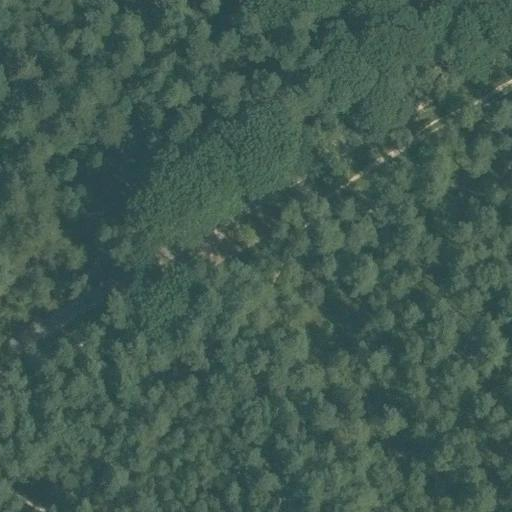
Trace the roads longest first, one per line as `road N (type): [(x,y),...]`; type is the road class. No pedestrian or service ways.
road 1 (unclassified): [(0,357),(511,45)]
road 2 (unknown): [(155,262),(56,0)]
